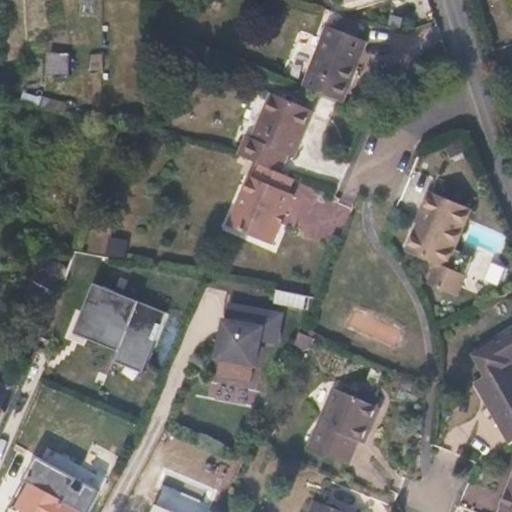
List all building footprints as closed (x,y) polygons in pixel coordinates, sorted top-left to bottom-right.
[(405,18),(388,13),(385,23),(402,28),(405,18)] [(368,43),(359,39),(361,33),(363,28),(340,18),(335,30),(329,27),(304,88),(344,103),(368,43)] [(48,74),(69,74),(69,56),(49,55),(48,74)] [(262,166),(280,173),(288,155),(294,158),(304,135),(314,112),(272,93),(253,138),(247,136),(239,156),(262,166)] [(250,176),(228,226),(272,245),(283,220),(294,195),(288,193),(294,179),(280,173),(262,166),(256,178),(250,176)] [(448,267),(472,210),(430,193),(417,223),(419,224),(408,251),(428,259),(448,267)] [(490,222),(498,239),(509,234),(501,217),(490,222)] [(128,242),(111,239),(109,254),(126,257),(128,242)] [(101,255),(87,251),(80,248),(78,252),(77,252),(67,282),(76,285),(84,289),(94,262),(98,264),(101,255)] [(55,303),(70,268),(47,258),(31,293),(55,303)] [(100,281),(78,328),(121,346),(117,356),(144,367),(168,310),(100,281)] [(311,296),(277,289),(274,301),(310,308),(312,296),(311,296)] [(51,304),(33,296),(27,308),(45,316),(51,304)] [(227,303),(215,361),(257,368),(262,342),(279,345),(285,313),(227,303)] [(493,414),(510,444),(511,443),(511,330),(482,347),(484,351),(475,356),(487,377),(475,383),(493,414)] [(314,337),(300,331),(294,346),(303,350),(311,345),(314,337)] [(11,386),(0,381),(0,428),(7,413),(1,410),(11,386)] [(17,389),(11,386),(1,410),(7,413),(17,389)] [(381,408),(334,389),(309,449),(349,466),(355,453),(360,441),(356,440),(360,432),(369,436),(381,408)] [(366,444),(369,436),(360,432),(356,440),(360,441),(366,444)] [(89,511),(100,494),(78,481),(72,492),(65,504),(48,495),(55,483),(56,481),(40,473),(29,493),(21,488),(15,500),(22,504),(21,508),(27,511),(89,511)] [(499,511),(511,511),(511,480),(502,507),(499,511)] [(72,492),(55,483),(48,495),(65,504),(72,492)] [(340,511),(315,501),(310,511),(340,511)]
